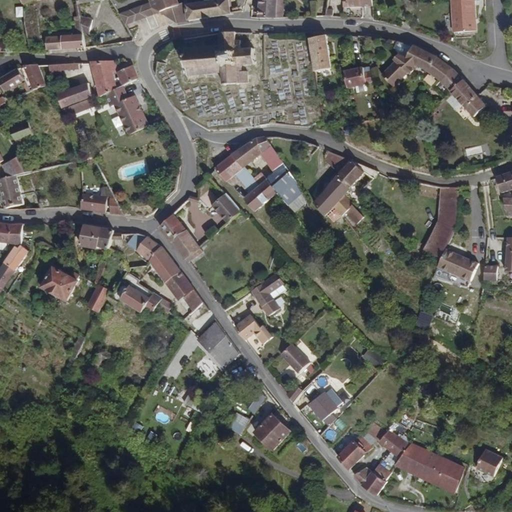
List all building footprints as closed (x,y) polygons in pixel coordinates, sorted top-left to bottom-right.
[(153,9),(159,13),(179,4),(177,0),(148,0),(150,2),(153,9)] [(229,13),(228,2),(227,0),(213,0),(186,4),(188,21),(229,15),(229,13)] [(276,17),(276,0),(258,0),(257,17),(276,17)] [(476,32),(474,0),(451,0),(453,32),(476,32)] [(150,2),(121,13),(119,14),(126,25),(149,16),(159,13),(153,9),(150,2)] [(188,21),(186,4),(186,2),(179,4),(159,13),(175,23),(188,21)] [(88,34),(91,18),(80,15),(80,17),(83,33),(88,34)] [(83,33),(80,17),(76,17),(76,22),(78,36),(46,36),(47,50),(64,49),(85,47),(83,33)] [(241,40),(234,40),(234,31),(220,32),(220,42),(215,42),(214,42),(214,39),(211,39),(211,42),(207,42),(207,40),(202,40),(202,42),(198,42),(198,39),(193,39),(193,42),(191,42),(191,39),(187,39),(187,42),(182,42),(182,47),(187,47),(187,49),(182,49),(182,53),(187,53),(187,59),(182,59),(182,63),(187,63),(187,67),(182,67),(182,73),(186,73),(186,77),(190,77),(190,73),(194,73),(194,77),(198,77),(198,73),(203,73),(203,77),(207,77),(207,73),(211,73),(211,78),(215,78),(215,83),(248,83),(248,71),(242,71),(242,66),(253,65),(252,47),(241,47),(241,40)] [(330,67),(326,35),(309,38),(314,70),(330,67)] [(463,80),(452,65),(432,54),(412,44),(407,56),(398,53),(393,59),(395,61),(382,75),(394,86),(407,71),(409,73),(416,66),(433,75),(450,92),(463,80)] [(115,69),(111,60),(105,61),(109,72),(115,69)] [(96,85),(98,92),(99,98),(104,95),(114,90),(111,80),(109,72),(105,61),(90,62),(91,63),(96,85)] [(39,65),(29,65),(24,67),(31,86),(28,87),(30,91),(46,86),(39,65)] [(138,78),(139,77),(132,65),(116,73),(118,77),(111,80),(114,90),(121,86),(138,78)] [(366,84),(365,81),(365,78),(364,72),(363,67),(352,68),(343,70),(346,87),(351,87),(362,85),(366,84)] [(24,80),(16,68),(0,78),(0,86),(4,93),(24,80)] [(478,96),(465,82),(463,80),(450,92),(454,96),(465,109),(473,118),(487,106),(478,96)] [(62,107),(92,97),(87,82),(57,93),(62,107)] [(363,90),(362,85),(351,87),(351,91),(353,93),(362,91),(363,90)] [(147,125),(133,95),(127,98),(121,86),(114,90),(104,95),(110,107),(113,105),(128,134),(147,125)] [(95,106),(92,97),(62,107),(65,116),(77,112),(83,110),(95,106)] [(24,137),(32,134),(27,121),(9,128),(14,141),(16,140),(24,137)] [(485,140),(496,129),(491,124),(481,136),(485,140)] [(242,168),(261,154),(272,146),(265,136),(257,137),(230,154),(236,162),(242,168)] [(273,171),(281,165),(284,163),(272,146),(261,154),(273,171)] [(324,160),(338,173),(341,170),(344,167),(351,160),(327,151),(324,160)] [(242,168),(236,162),(230,154),(214,168),(216,171),(218,173),(225,182),(242,168)] [(25,174),(18,157),(7,162),(8,164),(13,177),(16,177),(25,174)] [(349,188),(364,172),(351,160),(344,167),(341,170),(338,173),(336,176),(349,188)] [(13,177),(8,164),(0,167),(0,169),(4,178),(13,177)] [(498,194),(511,189),(511,170),(493,177),(495,184),(498,194)] [(296,182),(292,176),(289,172),(272,187),(278,194),(295,212),(308,200),(296,182)] [(325,216),(334,205),(344,194),(349,188),(336,176),(315,201),(320,205),(317,209),(325,216)] [(20,194),(16,177),(13,177),(4,178),(0,179),(0,189),(5,208),(21,205),(21,201),(34,199),(32,192),(20,194)] [(254,212),(278,194),(272,187),(266,179),(243,199),(254,212)] [(445,249),(457,224),(459,188),(445,188),(440,187),(438,220),(423,248),(441,257),(445,249)] [(227,222),(240,211),(234,203),(226,193),(212,204),(214,207),(227,222)] [(344,194),(334,205),(343,216),(345,214),(353,205),(344,194)] [(107,212),(107,197),(81,195),(81,208),(81,210),(107,212)] [(511,197),(507,197),(502,197),(504,207),(505,215),(511,215),(511,197)] [(122,212),(119,206),(114,198),(110,198),(109,212),(122,212)] [(363,216),(353,205),(345,214),(356,225),(363,216)] [(186,229),(174,213),(158,227),(160,229),(163,233),(170,241),(186,229)] [(0,242),(22,244),(22,223),(10,223),(0,222),(0,242)] [(97,247),(100,228),(83,225),(80,247),(96,250),(97,247)] [(111,239),(112,230),(100,228),(97,247),(98,247),(99,247),(109,249),(111,239)] [(186,258),(200,248),(186,229),(170,241),(184,260),(186,258)] [(148,236),(143,235),(138,235),(136,235),(134,235),(127,244),(136,251),(140,244),(144,240),(146,238),(148,236)] [(149,260),(153,253),(162,246),(148,236),(146,238),(144,240),(140,244),(136,251),(149,260)] [(14,271),(29,251),(20,245),(18,249),(14,246),(3,262),(14,271)] [(182,271),(162,246),(153,253),(149,260),(165,283),(182,271)] [(470,282),(478,265),(445,249),(441,257),(437,266),(470,282)] [(0,286),(3,288),(14,271),(3,262),(0,266),(0,286)] [(64,303),(77,280),(51,266),(38,288),(64,303)] [(498,282),(498,274),(498,266),(486,266),(484,266),(483,282),(498,282)] [(194,288),(182,271),(165,283),(178,300),(182,297),(194,288)] [(146,305),(154,292),(138,283),(140,280),(127,272),(118,287),(112,296),(119,300),(140,313),(146,305)] [(284,283),(277,272),(251,290),(252,292),(258,300),(262,305),(270,317),(280,309),(269,294),(284,283)] [(97,313),(108,290),(98,285),(86,308),(97,313)] [(200,305),(203,301),(194,288),(182,297),(193,312),(200,305)] [(154,310),(158,305),(162,298),(154,292),(146,305),(154,310)] [(173,305),(162,298),(158,305),(162,308),(168,312),(173,305)] [(428,328),(432,316),(420,312),(416,324),(428,328)] [(254,332),(260,327),(250,314),(235,326),(245,339),(254,332)] [(240,355),(216,322),(213,325),(209,328),(197,339),(209,354),(223,369),(228,365),(240,355)] [(260,327),(254,332),(263,344),(272,337),(263,325),(260,327)] [(77,360),(87,341),(82,338),(72,357),(77,360)] [(309,361),(292,343),(281,353),(280,354),(298,373),(309,361)] [(166,382),(161,392),(189,406),(194,396),(166,382)] [(294,401),(302,391),(295,385),(288,393),(294,401)] [(325,393),(336,407),(342,403),(332,389),(325,393)] [(254,413),(267,395),(260,391),(248,409),(254,413)] [(325,393),(324,392),(308,404),(321,421),(337,409),(336,407),(325,393)] [(240,435),(249,419),(236,413),(228,429),(240,435)] [(291,431),(272,413),(253,433),(272,451),(291,431)] [(410,444),(389,429),(378,443),(400,458),(410,444)] [(355,439),(367,452),(372,448),(360,434),(355,439)] [(348,469),(365,453),(354,441),(336,457),(348,469)] [(455,493),(466,467),(411,442),(410,444),(400,458),(394,466),(455,493)] [(494,477),(504,459),(484,449),(475,467),(494,477)] [(380,463),(372,471),(378,477),(383,481),(386,482),(392,472),(380,463)] [(367,467),(357,473),(353,476),(357,480),(361,483),(372,471),(367,467)] [(377,495),(386,482),(383,481),(378,477),(372,471),(361,483),(368,489),(377,495)]
